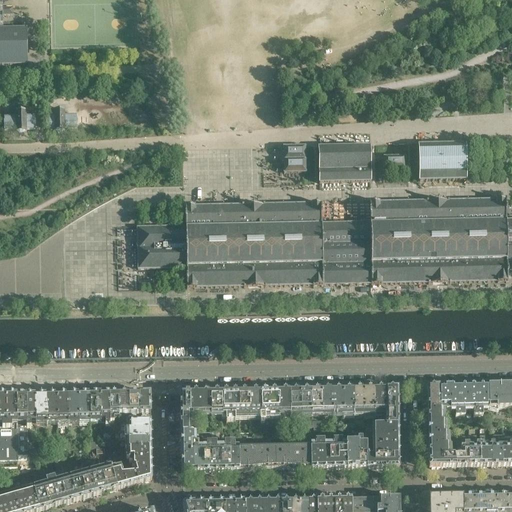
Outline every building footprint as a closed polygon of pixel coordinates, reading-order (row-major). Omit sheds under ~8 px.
[(13,9),(3,9),(0,9),(0,31),(10,32),(10,24),(3,25),(3,17),(13,17),(13,9)] [(23,31),(10,32),(0,31),(0,68),(20,68),(20,71),(26,71),(26,67),(27,67),(27,31),(23,31)] [(77,129),(76,120),(76,116),(65,116),(64,111),(54,111),(54,117),(46,117),(46,121),(46,130),(55,130),(55,132),(58,134),(62,134),(64,132),(65,132),(65,130),(77,129)] [(35,130),(35,121),(34,121),(34,117),(26,117),(26,112),(16,112),(16,117),(4,118),(5,122),(4,122),(5,131),(16,131),(16,133),(17,133),(19,135),(24,135),(26,133),(26,130),(35,130)] [(466,182),(466,145),(419,146),(420,183),(466,182)] [(305,161),(305,152),(305,148),(283,148),(283,161),(305,161)] [(371,183),(370,148),(318,149),(319,185),(371,183)] [(406,172),(406,163),(405,158),(384,159),(384,172),(406,172)] [(306,174),(305,161),(283,161),(284,174),(306,174)] [(507,263),(507,242),(506,221),(506,201),(496,201),(496,225),(486,225),(476,225),(467,226),(456,226),(456,202),(448,202),(435,202),(436,226),(419,261),(419,285),(428,285),(449,285),(450,285),(450,284),(497,283),(497,284),(508,283),(507,263)] [(476,225),(475,201),(466,202),(467,226),(476,225)] [(486,225),(485,201),(475,201),(476,225),(486,225)] [(496,225),(496,201),(495,201),(485,201),(486,225),(496,225)] [(436,226),(435,202),(426,202),(418,203),(418,227),(436,226)] [(467,226),(466,202),(456,202),(456,226),(467,226)] [(380,227),(379,203),(369,203),(370,224),(370,228),(380,227)] [(400,227),(399,203),(379,203),(380,227),(400,227)] [(418,227),(418,203),(399,203),(400,227),(418,227)] [(322,225),(321,204),(311,205),(311,229),(322,229),(322,225)] [(293,229),(292,205),(273,206),(274,230),(293,229)] [(311,229),(311,205),(292,205),(293,229),(311,229)] [(274,230),(273,206),(264,206),(261,206),(242,206),(234,207),(234,230),(274,230)] [(195,231),(195,207),(185,207),(186,228),(186,231),(195,231)] [(215,231),(214,207),(195,207),(195,231),(215,231)] [(234,230),(234,207),(214,207),(215,231),(234,230)] [(371,266),(371,262),(370,228),(370,224),(322,225),(322,229),(323,263),(323,267),(337,267),(357,266),(371,266)] [(400,227),(380,227),(370,228),(371,262),(381,262),(400,261),(419,261),(436,226),(418,227),(400,227)] [(170,249),(170,228),(137,228),(138,250),(170,249)] [(186,249),(186,231),(186,228),(170,228),(170,249),(186,249)] [(215,231),(195,231),(186,231),(186,249),(186,266),(196,266),(226,265),(246,265),(257,265),(285,264),(313,263),(323,263),(322,229),(311,229),(293,229),(274,230),(234,230),(215,231)] [(171,270),(170,249),(138,250),(138,271),(171,270)] [(187,270),(186,266),(186,249),(170,249),(171,270),(187,270)] [(400,285),(400,261),(381,262),(381,286),(400,285)] [(419,285),(419,261),(400,261),(400,285),(419,285)] [(381,286),(381,262),(371,262),(371,266),(371,286),(381,286)] [(313,287),(313,263),(285,264),(286,288),(313,287)] [(323,287),(323,267),(323,263),(313,263),(313,287),(323,287)] [(286,288),(285,264),(257,265),(258,289),(266,288),(286,288)] [(226,289),(226,265),(196,266),(197,290),(226,289)] [(246,289),(246,265),(226,265),(226,289),(244,289),(246,289)] [(258,289),(257,265),(246,265),(246,289),(258,289)] [(197,290),(196,266),(186,266),(187,270),(187,290),(197,290)] [(358,286),(357,266),(337,267),(338,287),(358,286)] [(371,286),(371,266),(357,266),(358,286),(371,286)] [(338,287),(337,267),(323,267),(323,287),(338,287)] [(131,282),(131,272),(119,272),(119,282),(131,282)] [(511,410),(511,388),(488,389),(488,411),(511,410)] [(451,413),(450,389),(438,390),(439,414),(442,414),(442,410),(445,410),(445,413),(451,413)] [(460,419),(459,389),(450,389),(451,413),(451,414),(455,413),(456,419),(460,419)] [(469,413),(468,389),(459,389),(460,419),(465,419),(465,413),(469,413)] [(478,419),(477,389),(468,389),(469,413),(473,413),(474,419),(478,419)] [(488,411),(488,389),(486,389),(477,389),(478,419),(483,419),(482,413),(487,413),(487,412),(488,412),(488,411)] [(439,414),(438,390),(430,390),(427,390),(427,392),(428,414),(439,414)] [(354,415),(353,391),(343,392),(343,416),(354,415)] [(364,415),(364,391),(353,391),(354,415),(364,415)] [(375,415),(374,391),(364,391),(364,415),(375,415)] [(386,428),(385,391),(374,391),(375,415),(375,428),(386,428)] [(398,428),(397,393),(397,391),(395,391),(394,391),(385,391),(386,428),(398,428)] [(301,417),(300,392),(289,393),(290,417),(301,417)] [(311,416),(311,392),(300,392),(301,417),(311,416)] [(322,416),(322,392),(311,392),(311,416),(322,416)] [(332,416),(332,392),(322,392),(322,416),(332,416)] [(343,416),(343,392),(332,392),(332,416),(343,416)] [(250,418),(249,393),(239,394),(239,418),(250,418)] [(260,417),(260,393),(249,393),(250,418),(260,417)] [(279,417),(279,393),(260,393),(260,417),(260,423),(265,423),(265,417),(279,417)] [(290,417),(289,393),(279,393),(279,417),(290,417)] [(200,417),(200,394),(189,395),(190,418),(200,417)] [(211,417),(210,394),(200,394),(200,417),(211,417)] [(221,418),(221,394),(210,394),(211,417),(211,418),(221,418)] [(230,424),(230,394),(221,394),(221,418),(226,418),(226,424),(230,424)] [(239,418),(239,394),(230,394),(230,424),(235,424),(235,418),(239,418)] [(140,416),(139,395),(129,396),(129,416),(140,416)] [(151,423),(150,397),(150,395),(139,395),(140,416),(142,416),(142,423),(151,423)] [(190,435),(190,418),(189,395),(180,395),(181,435),(190,435)] [(90,422),(89,396),(79,397),(79,423),(90,422)] [(101,420),(100,396),(89,396),(90,422),(101,422),(101,420)] [(110,428),(110,425),(109,396),(100,396),(101,420),(105,420),(105,428),(110,428)] [(119,419),(119,416),(118,396),(109,396),(110,425),(113,425),(113,419),(119,419)] [(129,416),(129,396),(118,396),(119,416),(129,416)] [(36,421),(35,397),(26,398),(27,430),(31,430),(31,422),(36,421)] [(47,423),(46,397),(35,397),(36,421),(36,423),(47,423)] [(58,423),(57,397),(46,397),(47,423),(58,423)] [(68,423),(68,397),(57,397),(58,423),(68,423)] [(79,423),(79,397),(68,397),(68,423),(79,423)] [(17,458),(16,398),(0,398),(0,478),(18,478),(17,458)] [(27,445),(27,430),(26,398),(16,398),(17,458),(28,458),(27,452),(27,445)] [(511,410),(488,411),(488,412),(489,426),(511,425),(511,410)] [(444,438),(444,426),(442,426),(442,414),(439,414),(428,414),(428,438),(444,438)] [(151,423),(142,423),(129,423),(129,433),(151,433),(151,423)] [(386,428),(375,428),(374,428),(374,439),(398,438),(398,428),(386,428)] [(151,442),(151,433),(129,433),(127,433),(127,442),(151,442)] [(193,455),(193,445),(193,435),(190,435),(181,435),(181,455),(193,455)] [(398,448),(398,438),(374,439),(374,449),(398,448)] [(446,438),(444,438),(428,438),(428,449),(447,449),(446,438)] [(367,459),(366,449),(366,440),(358,440),(358,445),(359,471),(367,471),(366,459),(367,459)] [(151,451),(151,442),(127,442),(127,451),(128,451),(151,451)] [(320,472),(320,443),(315,443),(315,449),(311,449),(311,450),(311,472),(320,472)] [(338,472),(337,443),(332,443),(333,449),(324,449),(323,443),(320,443),(320,472),(338,472)] [(347,472),(346,448),(345,448),(341,449),(341,443),(337,443),(338,472),(347,472)] [(212,474),(211,444),(207,444),(207,450),(202,450),(203,475),(212,474)] [(230,474),(229,444),(225,444),(225,450),(216,450),(216,444),(211,444),(212,474),(230,474)] [(239,474),(239,452),(238,451),(234,451),(234,444),(229,444),(230,474),(239,474)] [(203,475),(202,450),(198,451),(198,445),(193,445),(193,455),(194,475),(203,475)] [(359,471),(358,445),(345,445),(345,448),(346,448),(347,472),(359,471)] [(502,469),(501,448),(497,448),(497,451),(494,451),(494,445),(490,446),(490,448),(491,469),(502,469)] [(511,468),(511,445),(509,445),(509,451),(506,451),(506,448),(501,448),(502,469),(511,468)] [(469,469),(468,448),(468,446),(463,446),(463,451),(456,452),(456,457),(456,459),(453,459),(456,470),(469,469)] [(480,469),(479,446),(476,446),(476,451),(472,451),(472,448),(468,448),(469,469),(480,469)] [(491,469),(490,448),(486,448),(486,451),(483,451),(483,446),(479,446),(480,469),(491,469)] [(399,458),(398,448),(374,449),(375,459),(399,458)] [(449,460),(448,448),(447,449),(428,449),(429,467),(429,468),(429,470),(431,470),(432,470),(456,470),(453,459),(449,460)] [(311,472),(311,450),(275,451),(239,452),(239,474),(250,474),(250,473),(251,472),(257,471),(263,470),(265,471),(265,472),(285,471),(287,470),(299,471),(300,472),(300,473),(311,472)] [(151,461),(151,451),(128,451),(128,461),(129,461),(151,461)] [(194,475),(193,455),(181,455),(181,475),(194,475)] [(399,468),(399,458),(375,459),(367,459),(366,459),(367,471),(396,471),(399,471),(399,468)] [(151,470),(151,461),(129,461),(129,465),(132,465),(132,470),(134,470),(151,470)] [(127,489),(123,475),(121,470),(115,471),(115,469),(111,470),(117,492),(127,489)] [(117,492),(111,470),(101,473),(107,495),(117,492)] [(152,482),(151,470),(134,470),(135,474),(138,486),(152,482)] [(107,495),(101,473),(91,475),(97,498),(107,495)] [(138,486),(135,474),(123,475),(127,489),(138,486)] [(97,498),(91,475),(81,478),(87,500),(97,498)] [(87,500),(81,478),(71,481),(77,503),(87,500)] [(67,506),(61,484),(56,485),(55,480),(50,481),(58,509),(67,506)] [(58,509),(50,481),(46,482),(48,487),(43,489),(50,511),(58,509)] [(77,503),(71,481),(61,484),(67,506),(77,503)] [(39,511),(33,492),(31,484),(22,486),(24,494),(28,511),(39,511)] [(45,511),(50,511),(43,489),(33,492),(39,511),(45,511)] [(28,511),(24,494),(14,497),(18,511),(28,511)] [(18,511),(14,497),(4,500),(7,511),(18,511)] [(496,511),(496,498),(485,499),(485,511),(496,511)] [(507,511),(507,498),(496,498),(496,511),(507,511)] [(462,511),(462,499),(429,500),(429,511),(462,511)] [(474,511),(474,499),(462,499),(462,511),(474,511)] [(485,511),(485,499),(474,499),(474,511),(485,511)] [(399,511),(399,500),(391,501),(389,500),(387,500),(385,501),(350,501),(350,511),(399,511)] [(350,511),(350,501),(341,502),(341,511),(350,511)] [(298,511),(299,502),(290,503),(289,511),(298,511)] [(307,511),(308,502),(299,502),(298,511),(307,511)] [(316,511),(316,502),(308,502),(307,511),(316,511)] [(324,511),(324,502),(316,502),(316,511),(324,511)] [(332,511),(333,502),(324,502),(324,511),(332,511)] [(341,511),(341,502),(333,502),(332,511),(341,511)] [(253,511),(254,503),(245,504),(244,511),(253,511)] [(262,511),(263,503),(254,503),(253,511),(262,511)] [(271,511),(272,503),(263,503),(262,511),(271,511)] [(280,511),(281,503),(272,503),(271,511),(280,511)] [(289,511),(290,503),(281,503),(280,511),(289,511)]
